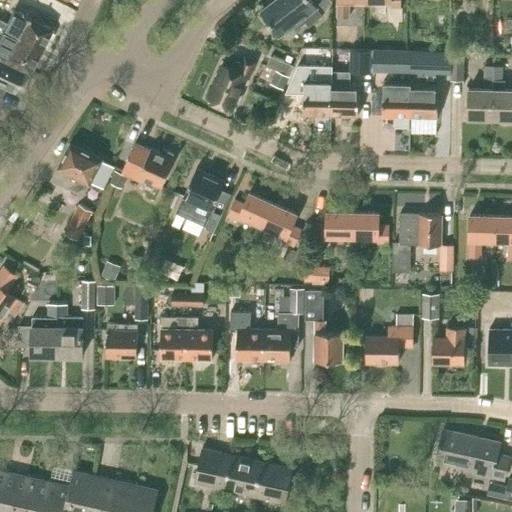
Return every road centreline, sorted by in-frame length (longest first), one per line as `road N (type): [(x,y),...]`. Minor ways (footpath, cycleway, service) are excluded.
road 1 (residential): [(511,166),(299,159),(150,94)]
road 2 (residential): [(0,395),(358,407)]
road 3 (secondary): [(0,198),(96,68)]
road 4 (residential): [(358,407),(511,414)]
